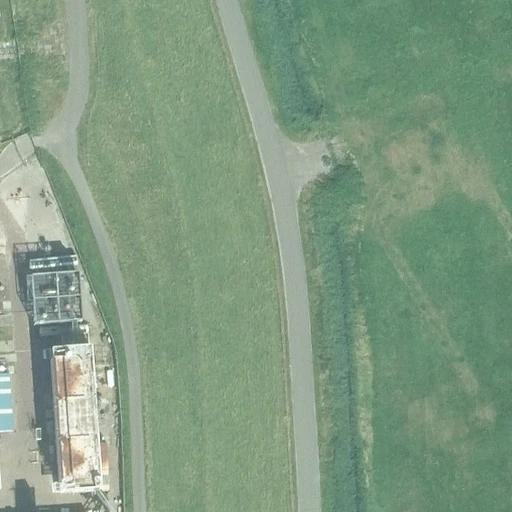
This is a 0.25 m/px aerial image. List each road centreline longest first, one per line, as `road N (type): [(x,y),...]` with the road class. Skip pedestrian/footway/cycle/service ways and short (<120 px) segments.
road 1 (unclassified): [(138,511),(133,347),(60,129),(79,77),(75,0)]
road 2 (unclassified): [(315,511),(298,258),(228,0)]
